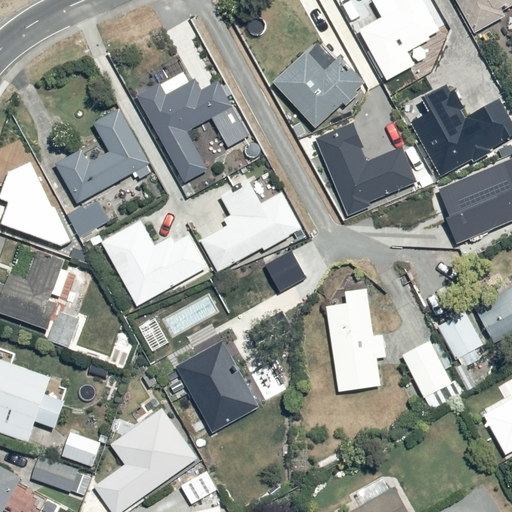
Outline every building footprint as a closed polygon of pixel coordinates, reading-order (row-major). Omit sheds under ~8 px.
[(390,0),(397,12),(359,31),(388,83),(415,67),(408,53),(441,35),(421,0),(390,0)] [(511,0),(454,0),(475,35),(506,18),(500,12),(511,5),(511,0)] [(501,90),(474,41),(442,59),(470,108),(501,90)] [(325,72),(307,53),(274,83),(317,129),(365,85),(341,59),(325,72)] [(161,84),(137,97),(186,185),(209,172),(188,133),(212,120),(229,150),(251,138),(219,83),(201,91),(196,81),(166,96),(161,84)] [(83,151),(56,165),(78,206),(150,165),(121,111),(94,126),(109,154),(90,165),(83,151)] [(371,159),(354,120),(315,138),(349,214),(421,182),(404,144),(371,159)] [(263,201),(251,178),(187,210),(219,272),(303,229),(283,191),(263,201)] [(157,246),(143,219),(104,240),(129,288),(139,283),(148,299),(209,268),(189,230),(157,246)] [(0,314),(47,332),(57,305),(50,302),(64,261),(37,252),(28,279),(10,273),(5,287),(0,284),(0,314)] [(511,336),(511,287),(475,307),(497,345),(511,336)] [(347,305),(326,308),(338,395),(383,388),(368,291),(346,293),(347,305)] [(468,308),(438,324),(457,361),(488,345),(468,308)] [(435,340),(405,355),(434,412),(463,397),(435,340)] [(224,341),(176,367),(212,435),(261,408),(224,341)] [(51,380),(0,360),(0,432),(29,443),(51,380)] [(94,488),(110,511),(124,511),(198,460),(163,409),(112,446),(126,466),(94,488)] [(289,427),(269,427),(269,457),(289,457),(289,427)] [(107,439),(73,428),(64,455),(91,463),(94,455),(101,457),(107,439)] [(41,453),(32,478),(72,492),(81,467),(41,453)] [(0,511),(4,511),(22,478),(0,465),(0,511)] [(180,482),(193,502),(213,488),(201,469),(180,482)] [(407,511),(395,489),(354,511),(407,511)]
